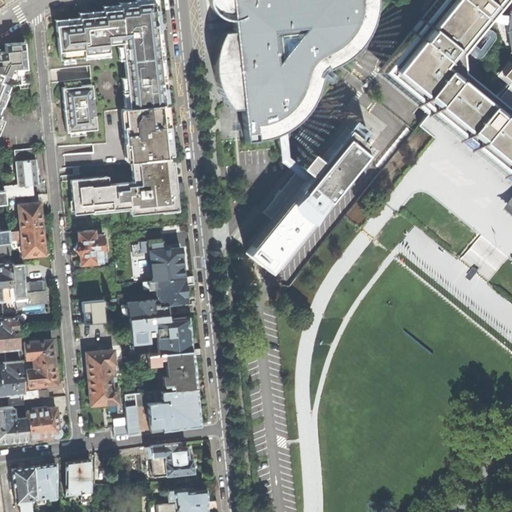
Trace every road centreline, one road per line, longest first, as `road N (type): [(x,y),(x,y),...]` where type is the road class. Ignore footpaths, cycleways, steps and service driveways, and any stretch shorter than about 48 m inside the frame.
road 1 (residential): [(39,5),(78,447)]
road 2 (residential): [(229,428),(184,0)]
road 3 (residential): [(229,428),(78,447)]
